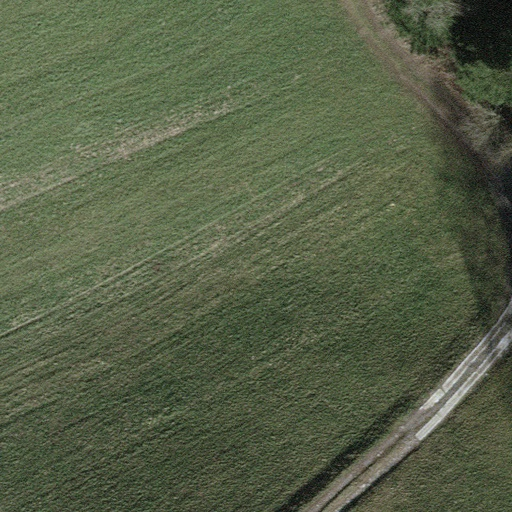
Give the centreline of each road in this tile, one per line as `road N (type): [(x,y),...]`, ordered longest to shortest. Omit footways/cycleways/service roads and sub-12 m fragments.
road 1 (track): [(511,315),(309,511)]
road 2 (track): [(370,0),(511,222)]
